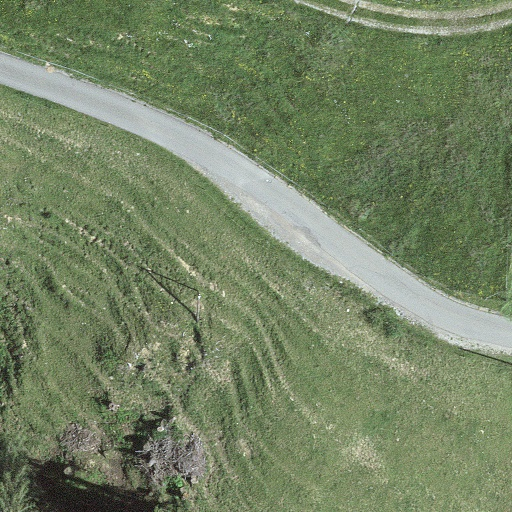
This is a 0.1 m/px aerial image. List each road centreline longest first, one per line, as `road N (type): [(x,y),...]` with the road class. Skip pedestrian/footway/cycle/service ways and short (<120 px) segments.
road 1 (unclassified): [(0,67),(190,144),(413,298),(511,335)]
road 2 (track): [(511,10),(417,23),(283,0)]
